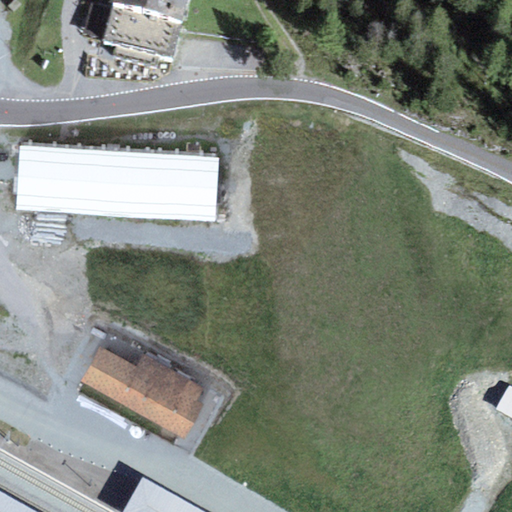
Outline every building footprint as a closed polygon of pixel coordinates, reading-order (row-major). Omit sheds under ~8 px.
[(195,0),(115,0),(109,25),(178,42),(184,44),(195,0)] [(171,69),(178,42),(109,25),(102,52),(171,69)] [(244,142),(267,141),(266,121),(242,123),(244,142)] [(119,152),(20,146),(16,210),(216,222),(220,157),(119,152)] [(229,162),(228,193),(250,193),(251,162),(229,162)] [(136,362),(99,342),(80,378),(184,434),(203,400),(196,396),(203,384),(142,351),(136,362)] [(511,380),(511,379),(498,403),(511,410),(511,380)]
